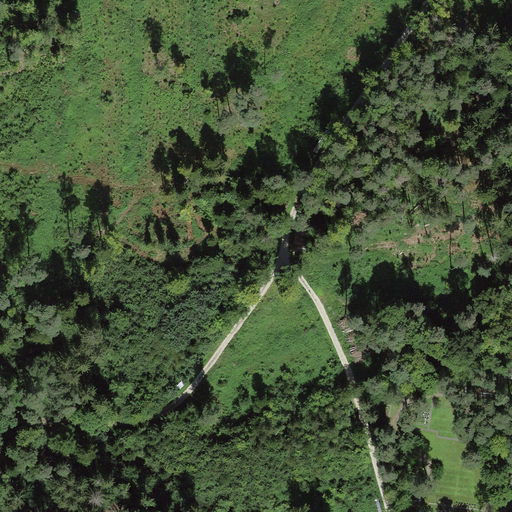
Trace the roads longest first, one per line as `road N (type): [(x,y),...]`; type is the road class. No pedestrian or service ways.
road 1 (track): [(0,419),(129,425),(184,394),(282,256),(309,170),(426,0)]
road 2 (track): [(282,256),(328,325),(394,511)]
